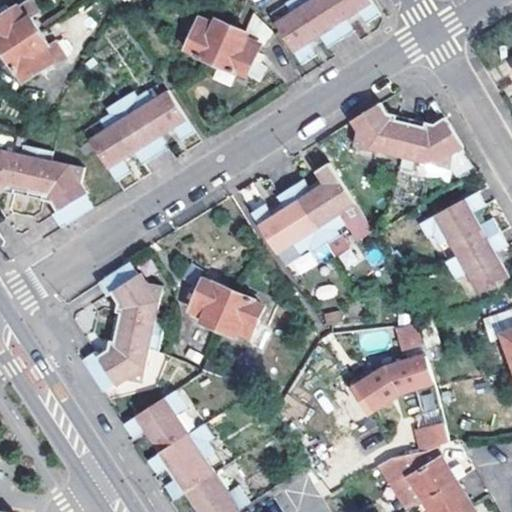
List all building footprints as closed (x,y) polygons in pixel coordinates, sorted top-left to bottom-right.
[(281,23),(305,63),(319,55),(312,43),(323,36),(330,47),(357,30),(350,19),(362,12),(369,22),(381,15),(371,0),(291,0),(287,3),(294,14),(281,23)] [(0,37),(0,39),(11,57),(46,34),(38,23),(47,16),(37,1),(0,25),(0,33),(2,36),(0,37)] [(202,19),(190,50),(200,54),(199,57),(240,74),(242,71),(251,74),(263,44),(269,46),(274,32),(259,10),(250,31),(219,18),(216,25),(202,19)] [(26,74),(32,84),(57,67),(60,70),(72,62),(61,43),(55,47),(46,34),(11,57),(24,77),(26,74)] [(136,97),(132,91),(119,99),(156,157),(169,148),(161,136),(169,130),(175,127),(183,140),(194,133),(168,92),(154,100),(147,90),(136,97)] [(89,141),(115,182),(130,173),(121,161),(133,153),(142,166),(156,157),(119,99),(106,108),(110,115),(99,120),(106,131),(89,141)] [(358,128),(353,144),(442,166),(445,156),(461,147),(442,116),(438,119),(434,122),(387,110),(382,100),(351,120),(358,128)] [(0,194),(6,191),(29,196),(52,202),(58,211),(53,215),(61,230),(94,209),(85,196),(88,194),(81,183),(85,169),(53,161),(54,152),(25,146),(23,155),(0,149),(0,194)] [(264,205),(253,212),(280,252),(295,242),(300,250),(309,244),(313,252),(339,235),(336,227),(345,221),(339,213),(356,202),(331,162),(318,170),(325,183),(318,187),(312,190),(305,179),(278,197),(285,208),(274,214),(266,203),(264,205)] [(481,192),(421,224),(429,238),(435,235),(441,247),(450,241),(454,250),(499,226),(495,218),(482,225),(476,214),(488,207),(481,192)] [(498,253),(509,247),(499,226),(454,250),(445,256),(455,276),(465,269),(479,296),(511,279),(498,253)] [(99,351),(86,360),(107,392),(120,383),(122,386),(133,379),(147,382),(154,348),(163,350),(169,319),(160,317),(167,283),(151,280),(144,271),(142,272),(134,260),(101,281),(110,294),(116,291),(122,301),(117,327),(113,349),(103,356),(99,351)] [(206,278),(193,308),(207,315),(205,319),(237,335),(239,331),(253,337),(268,307),(257,302),(259,298),(218,279),(217,282),(206,278)] [(335,299),(336,286),(317,284),(316,298),(335,299)] [(401,351),(406,358),(421,350),(416,331),(399,332),(401,351)] [(373,377),(370,372),(356,382),(375,410),(403,393),(417,390),(434,386),(427,360),(386,369),(373,377)] [(434,386),(417,390),(423,417),(440,414),(434,386)] [(131,427),(138,438),(150,430),(165,454),(153,461),(163,475),(174,467),(182,479),(170,487),(180,501),(191,494),(202,511),(248,511),(255,508),(244,492),(234,499),(209,460),(218,454),(211,444),(220,438),(212,425),(193,436),(181,418),(191,411),(180,394),(131,427)] [(415,433),(420,455),(442,451),(448,450),(444,429),(415,433)] [(386,464),(411,507),(426,498),(459,479),(442,451),(398,460),(396,458),(386,464)] [(426,498),(434,511),(457,511),(473,503),(459,479),(426,498)] [(457,511),(478,511),(473,503),(457,511)]
